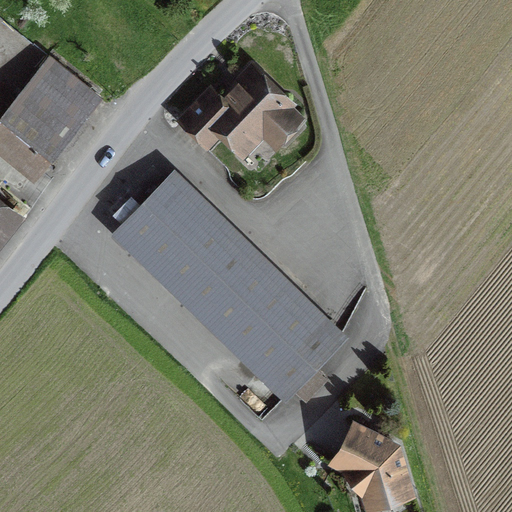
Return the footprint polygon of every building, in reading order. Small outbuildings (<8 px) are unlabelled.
[(99,98),(50,60),(0,123),(0,135),(43,169),(99,98)] [(227,99),(216,88),(182,123),(213,152),(225,139),(253,165),(306,110),(259,65),(227,99)] [(342,350),(170,180),(126,224),(298,394),(342,350)] [(0,221),(10,209),(0,201),(0,221)] [(408,447),(361,420),(336,466),(353,475),(370,496),(374,511),(382,511),(422,500),(408,447)]
